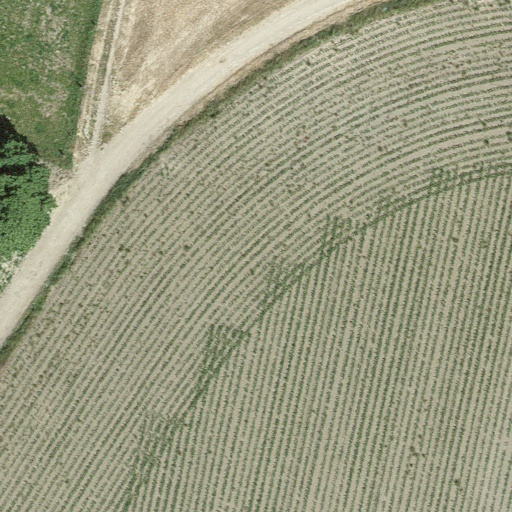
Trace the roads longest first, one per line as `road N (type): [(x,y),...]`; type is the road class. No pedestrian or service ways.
road 1 (track): [(0,318),(79,196),(183,92),(320,0)]
road 2 (track): [(120,0),(79,196)]
